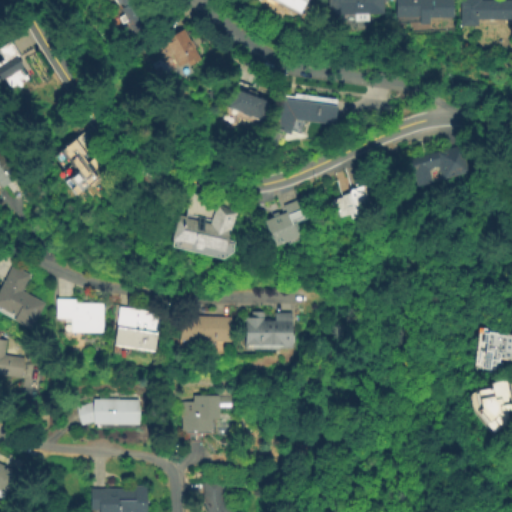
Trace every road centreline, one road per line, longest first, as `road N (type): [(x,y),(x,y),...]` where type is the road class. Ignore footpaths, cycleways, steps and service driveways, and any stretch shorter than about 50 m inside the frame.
road 1 (tertiary): [(511,126),(448,115),(260,184),(188,175),(98,122),(18,0)]
road 2 (residential): [(0,232),(91,284),(286,297)]
road 3 (residential): [(402,80),(287,63),(255,47),(211,0)]
road 4 (residential): [(0,432),(41,445),(135,454),(168,468)]
